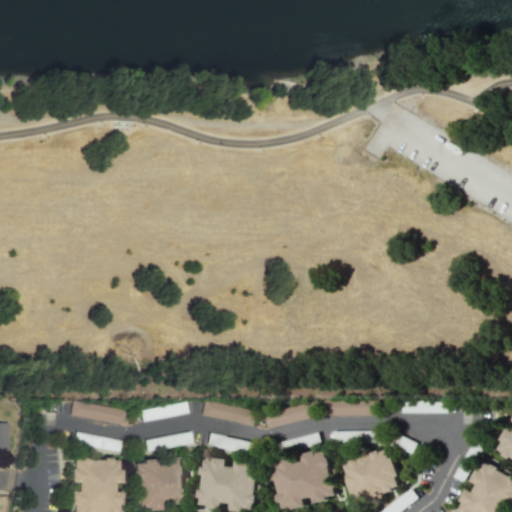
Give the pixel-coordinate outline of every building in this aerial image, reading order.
[(70,398),(67,413),(121,423),(124,408),(70,398)] [(203,398),(200,413),(253,424),(256,409),(203,398)] [(264,412),(268,426),(320,413),(317,398),(264,412)] [(323,398),(324,413),(378,413),(378,398),(323,398)] [(400,399),(400,410),(447,410),(447,398),(400,399)] [(138,408),(140,420),(187,411),(184,399),(138,408)] [(511,454),(511,455),(504,452),(505,449),(499,446),(504,438),(501,436),(508,425),(511,427),(511,454)] [(332,429),(332,441),(380,440),(379,428),(332,429)] [(72,429),(70,441),(117,450),(119,438),(72,429)] [(142,438),(144,450),(191,441),(189,429),(142,438)] [(208,430),(205,442),(252,452),(254,440),(208,430)] [(272,442),(275,453),(321,441),(318,430),(272,442)] [(397,430),(391,441),(413,452),(418,441),(397,430)] [(453,474),(463,480),(487,439),(476,433),(453,474)] [(388,446),(392,455),(395,454),(402,473),(399,474),(403,483),(397,485),(397,487),(390,490),(385,492),(386,495),(379,497),(378,494),(376,495),(375,494),(373,495),(373,496),(368,498),(367,497),(361,499),(357,490),(355,491),(348,473),(350,472),(347,462),(353,460),(353,458),(360,455),(361,456),(374,450),(382,447),(383,449),(388,446)] [(331,454),(334,462),(331,463),(332,467),(334,466),(336,472),(334,473),(335,477),(337,476),(339,484),(337,485),(339,492),(330,494),(331,497),(318,501),(316,494),(307,496),(309,503),(296,507),(295,504),(286,506),(284,499),(282,500),(280,492),(282,492),(281,487),(277,488),(276,482),(280,481),(278,477),(276,478),(274,470),(276,469),(274,462),(284,460),(283,456),(296,453),(298,460),(306,458),(304,451),(317,447),(318,450),(327,448),(329,455),(331,454)] [(187,462),(187,471),(185,471),(186,475),(189,475),(189,481),(186,481),(186,486),(189,486),(190,494),(187,494),(188,501),(179,502),(179,505),(165,506),(164,499),(156,500),(156,507),(143,508),(143,505),(133,506),(133,499),(130,499),(130,491),(132,490),(131,476),(128,476),(128,468),(130,468),(129,461),(139,460),(139,457),(152,455),(153,463),(161,462),(161,455),(174,453),(175,456),(184,456),(184,463),(187,462)] [(68,457),(75,457),(76,454),(84,454),(84,457),(98,457),(98,454),(107,455),(107,457),(114,457),(113,466),(117,466),(116,480),(109,480),(109,489),(116,489),(116,503),(113,503),(113,511),(98,511),(83,511),(75,511),(68,511),(67,502),(65,502),(65,488),(72,488),(72,479),(65,480),(65,466),(68,466),(68,457)] [(263,469),(262,477),(260,477),(259,482),(262,482),(261,488),(259,488),(258,492),(260,492),(260,500),(257,500),(257,507),(247,507),(247,509),(234,508),(234,501),(226,500),(225,507),(211,506),(212,503),(203,502),(203,495),(201,495),(202,486),(204,486),(204,482),(201,482),(202,476),(205,476),(205,472),(203,471),(204,463),(206,464),(207,457),(216,457),(216,454),(230,456),(229,463),(238,464),(239,457),(252,458),(252,461),(261,462),(261,469),(263,469)] [(486,459),(492,463),(493,460),(500,465),(499,467),(511,474),(511,500),(506,507),(511,509),(511,511),(464,511),(465,510),(459,507),(464,499),(461,498),(467,486),(474,489),(478,481),(472,478),(478,466),(481,467),(486,459)] [(377,511),(398,511),(419,496),(412,486),(377,511)]
